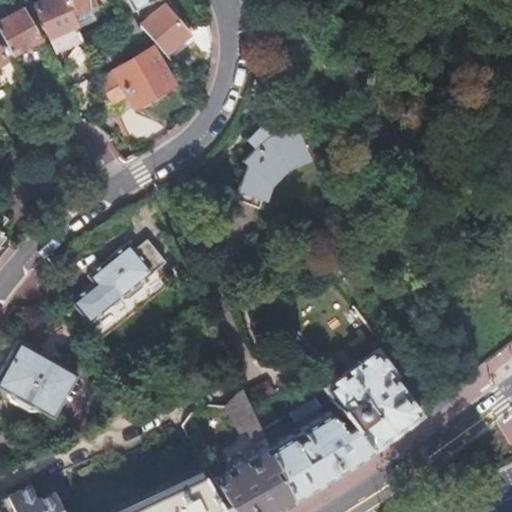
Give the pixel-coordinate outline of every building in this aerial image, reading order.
[(51,47),(77,36),(72,24),(60,0),(32,0),(29,2),(51,47)] [(60,0),(72,24),(89,16),(83,3),(89,0),(60,0)] [(123,0),(129,11),(150,0),(123,0)] [(139,25),(152,40),(163,54),(183,37),(192,48),(210,32),(209,24),(207,17),(191,30),(187,34),(163,6),(139,25)] [(0,36),(3,42),(10,55),(35,40),(18,9),(0,19),(0,36)] [(106,23),(114,39),(132,30),(125,14),(106,23)] [(96,76),(110,108),(124,100),(130,109),(173,84),(147,48),(96,76)] [(76,119),(62,88),(49,95),(60,119),(65,118),(72,119),(76,119)] [(228,153),(215,186),(238,196),(249,174),(267,163),(290,163),(291,129),(267,128),(259,116),(243,126),(250,137),(235,147),(228,153)] [(77,164),(74,159),(48,168),(54,184),(81,175),(79,169),(77,164)] [(134,199),(120,207),(126,219),(155,205),(149,191),(134,199)] [(90,277),(70,293),(87,315),(100,330),(165,277),(152,261),(163,252),(144,231),(134,240),(125,229),(81,266),(90,277)] [(369,447),(417,412),(389,374),(393,371),(375,345),(324,382),(334,396),(352,422),(369,447)] [(0,367),(0,396),(1,397),(0,398),(0,402),(2,408),(20,419),(28,417),(30,415),(45,423),(70,381),(14,346),(0,367)] [(106,381),(90,388),(101,414),(116,408),(106,381)] [(257,428),(241,393),(225,410),(239,436),(246,432),(252,444),(262,439),(257,428)] [(266,448),(267,451),(288,498),(328,475),(369,447),(352,422),(342,429),(328,408),(299,427),(305,437),(300,439),(296,443),(289,433),(266,448)] [(263,511),(288,498),(267,451),(248,461),(238,455),(225,462),(227,474),(211,483),(227,511),(263,511)] [(86,460),(46,478),(53,492),(58,503),(69,497),(60,477),(88,465),(86,460)] [(96,511),(112,511),(194,475),(191,469),(96,511)] [(217,511),(194,475),(112,511),(217,511)] [(29,485),(0,498),(0,511),(61,511),(58,503),(53,492),(36,500),(29,485)]
